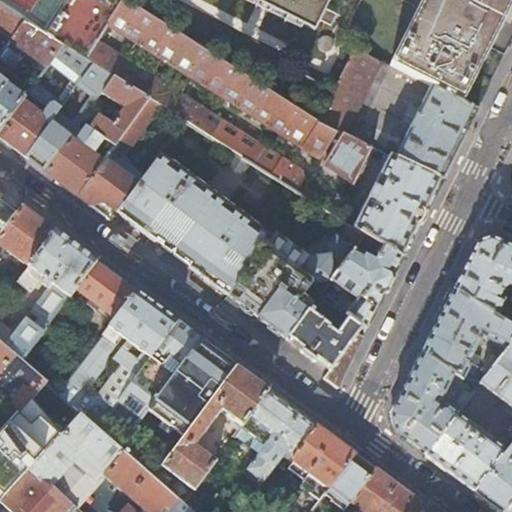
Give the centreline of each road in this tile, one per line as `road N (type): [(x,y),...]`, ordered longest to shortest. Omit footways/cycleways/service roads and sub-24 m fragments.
road 1 (residential): [(349,425),(0,163)]
road 2 (residential): [(511,103),(349,425)]
road 3 (residential): [(466,511),(349,425)]
